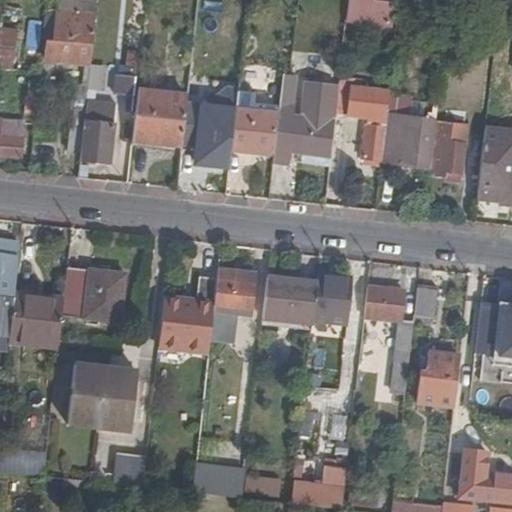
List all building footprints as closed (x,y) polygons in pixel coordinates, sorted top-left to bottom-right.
[(391,4),(372,1),(356,0),(352,0),(350,21),(389,26),(391,4)] [(95,29),(98,7),(84,6),(82,17),(58,14),(55,45),(77,47),(79,28),(95,29)] [(93,48),(95,29),(79,28),(77,47),(93,48)] [(19,32),(0,30),(0,69),(15,70),(19,32)] [(77,47),(55,45),(47,44),(45,64),(82,67),(91,68),(93,48),(77,47)] [(79,86),(89,86),(91,68),(82,67),(79,86)] [(297,165),(331,168),(337,118),(340,90),(299,87),(300,80),(289,78),(283,78),(280,106),(277,106),(277,110),(271,156),(272,166),(287,168),(288,155),(297,156),(297,165)] [(337,118),(348,120),(351,91),(340,90),(337,118)] [(381,163),(389,95),(351,91),(348,120),(366,121),(362,162),(381,164),(381,163)] [(187,110),(188,102),(138,95),(132,139),(160,142),(160,149),(182,150),(187,110)] [(381,164),(431,169),(436,124),(439,101),(389,95),(381,163),(381,164)] [(232,154),(271,156),(277,110),(256,108),(257,100),(238,99),(232,154)] [(75,123),(84,123),(86,110),(76,109),(75,123)] [(182,150),(182,152),(225,157),(229,115),(187,110),(182,150)] [(114,119),(88,116),(82,164),(109,167),(114,119)] [(3,138),(6,121),(0,120),(0,157),(21,160),(24,139),(3,138)] [(26,123),(6,121),(3,138),(24,139),(26,123)] [(68,149),(81,151),(84,123),(75,123),(71,122),(68,149)] [(431,169),(430,180),(444,181),(443,184),(459,185),(464,145),(449,143),(451,125),(436,124),(431,169)] [(486,132),(478,200),(511,203),(511,158),(505,158),(508,134),(486,132)] [(132,139),(131,145),(160,149),(160,142),(132,139)] [(187,159),(185,185),(197,186),(199,160),(187,159)] [(16,294),(21,244),(0,241),(0,349),(9,350),(10,338),(15,299),(16,294)] [(65,300),(64,318),(122,324),(128,277),(68,269),(65,300)] [(215,312),(212,341),(239,344),(242,315),(255,317),(259,279),(219,274),(218,279),(215,312)] [(354,281),(319,277),(318,283),(314,322),(349,325),(354,281)] [(215,312),(218,279),(201,278),(199,303),(166,300),(161,349),(210,354),(212,341),(215,312)] [(314,322),(318,283),(269,279),(264,321),(314,327),(314,322)] [(406,292),(368,287),(365,319),(403,322),(406,292)] [(438,289),(420,287),(416,318),(434,320),(438,289)] [(44,298),(16,294),(15,299),(43,303),(44,298)] [(15,299),(10,338),(61,345),(64,318),(65,300),(44,298),(43,303),(15,299)] [(511,305),(501,305),(494,368),(511,369),(511,305)] [(410,374),(415,323),(403,322),(397,374),(410,374)] [(457,402),(462,356),(430,353),(429,361),(424,361),(420,398),(457,402)] [(141,374),(76,368),(69,426),(135,433),(141,374)] [(48,456),(0,450),(0,472),(46,478),(48,456)] [(484,490),(486,477),(487,458),(468,455),(464,489),(484,490)] [(146,489),(148,460),(118,457),(115,486),(146,489)] [(244,501),(247,478),(197,473),(194,495),(244,501)] [(511,480),(486,477),(484,490),(464,489),(463,500),(511,507),(511,480)] [(283,481),(247,478),(244,501),(260,502),(261,496),(281,498),(283,481)] [(345,495),(347,480),(336,478),(334,493),(345,495)] [(113,502),(144,505),(146,489),(115,486),(113,502)] [(294,506),(326,508),(329,492),(296,487),(294,506)] [(326,508),(344,511),(345,495),(334,493),(329,492),(326,508)] [(271,511),(293,511),(294,506),(272,503),(271,511)]
